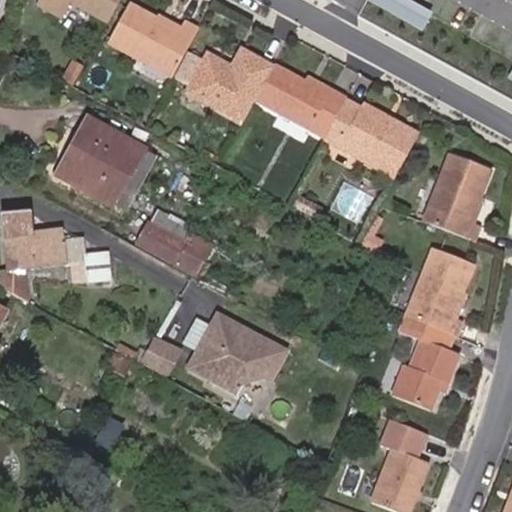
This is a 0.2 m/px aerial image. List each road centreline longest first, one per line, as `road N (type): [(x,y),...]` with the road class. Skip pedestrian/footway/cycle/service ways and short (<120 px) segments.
road 1 (unknown): [(0,183),(207,296)]
road 2 (residential): [(511,127),(330,34)]
road 3 (residential): [(464,511),(511,355)]
